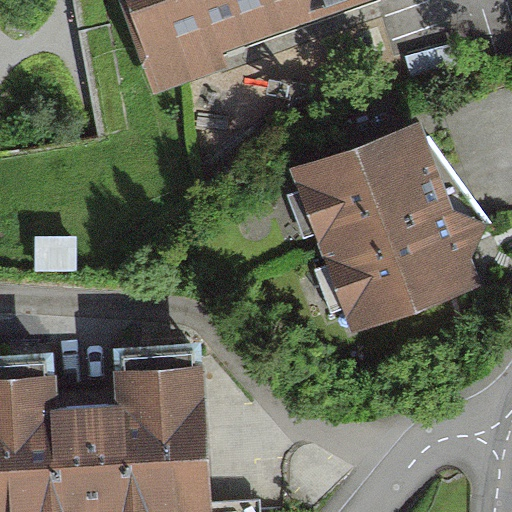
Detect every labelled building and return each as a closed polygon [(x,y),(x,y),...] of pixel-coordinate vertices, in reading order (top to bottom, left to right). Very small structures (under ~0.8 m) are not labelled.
[(138,0),(162,65),(346,0),(138,0)] [(444,206),(416,131),(300,174),(329,249),(444,206)] [(472,281),(444,206),(329,249),(357,324),(472,281)] [(36,237),(36,269),(78,269),(78,238),(36,237)] [(0,511),(209,511),(203,367),(131,370),(131,389),(58,392),(57,374),(0,376),(0,511)]
